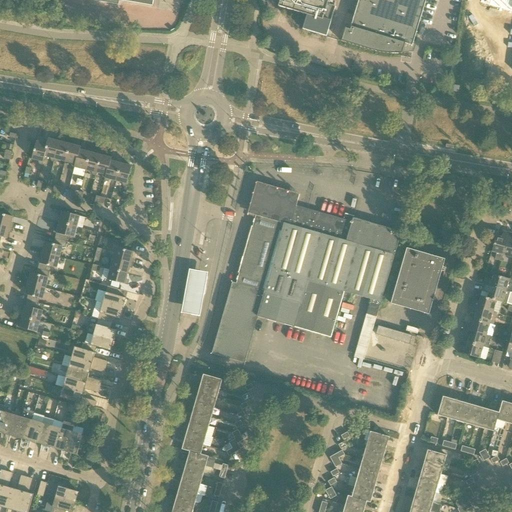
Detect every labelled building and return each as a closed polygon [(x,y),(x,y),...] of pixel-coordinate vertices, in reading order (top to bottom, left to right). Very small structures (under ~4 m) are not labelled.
[(280,0),(278,7),(280,7),(307,15),(303,30),(326,37),(335,7),(327,4),(328,0),(280,0)] [(405,44),(412,46),(426,0),(358,0),(350,29),(345,28),(341,41),(369,50),(374,51),(379,52),(385,53),(391,53),(397,54),(402,53),(405,44)] [(511,0),(481,0),(480,2),(511,12),(511,0)] [(49,139),(47,145),(44,156),(51,158),(51,159),(52,161),(54,162),(59,142),(49,139)] [(42,165),(44,156),(47,145),(36,142),(32,159),(39,161),(38,162),(40,164),(42,165)] [(65,161),(70,144),(59,142),(54,162),(56,162),(58,161),(59,160),(65,161)] [(79,150),(80,150),(81,147),(70,144),(65,161),(72,163),(71,165),(73,167),(74,167),(75,167),(79,150)] [(90,152),(80,150),(79,150),(75,167),(74,167),(74,170),(77,171),(78,169),(79,168),(85,170),(90,152)] [(100,155),(90,152),(85,170),(92,172),(92,173),(93,175),(96,175),(97,173),(96,173),(100,155)] [(96,173),(97,173),(103,174),(102,176),(103,178),(105,178),(106,178),(110,161),(111,161),(112,158),(100,155),(96,173)] [(121,164),(111,161),(110,161),(106,178),(105,178),(104,181),(108,182),(109,180),(109,179),(116,181),(121,164)] [(124,186),(126,187),(132,166),(121,164),(116,181),(123,183),(122,184),(124,186)] [(370,303),(366,314),(377,317),(380,306),(401,232),(353,218),(352,222),(296,206),(300,195),(257,182),(248,213),(259,216),(255,227),(252,226),(239,273),(240,274),(237,284),(233,283),(213,353),(244,362),(257,316),(331,337),(342,299),(349,301),(351,293),(371,299),(370,303)] [(59,222),(77,227),(80,216),(59,211),(58,214),(60,216),(61,217),(59,222)] [(11,223),(13,217),(0,213),(0,225),(13,228),(14,225),(13,223),(11,223)] [(74,238),(77,227),(59,222),(58,228),(55,227),(54,231),(55,233),(57,233),(55,239),(67,242),(68,236),(74,238)] [(12,231),(13,228),(0,225),(0,242),(0,243),(2,237),(7,239),(9,232),(10,233),(12,231)] [(503,255),(509,233),(503,231),(501,237),(496,236),(492,252),(497,253),(495,259),(501,261),(503,255)] [(511,257),(511,233),(509,233),(503,255),(511,257)] [(65,248),(67,242),(55,239),(54,244),(45,242),(43,248),(42,248),(40,249),(39,252),(60,257),(62,247),(65,248)] [(113,258),(133,264),(134,261),(133,259),(132,258),(133,252),(116,248),(113,258)] [(407,248),(391,304),(429,314),(445,259),(407,248)] [(57,268),(60,257),(39,252),(39,255),(40,257),(41,257),(38,269),(49,272),(50,272),(51,267),(57,268)] [(133,267),(133,264),(113,258),(110,269),(128,273),(129,268),(131,268),(133,267)] [(45,288),(49,272),(38,269),(37,274),(31,273),(29,279),(28,279),(26,280),(25,283),(45,288)] [(126,279),(128,273),(110,269),(107,280),(128,285),(129,282),(128,280),(126,279)] [(189,269),(181,312),(199,315),(207,272),(189,269)] [(486,278),(484,284),(511,292),(511,291),(511,279),(509,279),(497,276),(494,275),(492,280),(486,278)] [(42,299),(45,288),(25,283),(24,286),(25,288),(27,288),(25,295),(28,295),(27,301),(38,304),(40,298),(42,299)] [(487,298),(495,300),(506,304),(511,305),(511,292),(484,284),(482,291),(488,293),(487,298)] [(103,303),(123,309),(126,298),(120,296),(122,290),(108,286),(106,293),(103,303)] [(473,299),(471,306),(492,312),(495,300),(487,298),(481,296),(479,301),(473,299)] [(37,309),(38,304),(27,301),(25,306),(24,306),(22,307),(21,310),(24,311),(22,317),(40,321),(43,311),(37,309)] [(103,303),(98,319),(112,323),(114,317),(120,319),(123,309),(103,303)] [(501,314),(492,312),(471,306),(469,312),(475,314),(474,319),(489,323),(494,325),(497,313),(501,315),(501,314)] [(503,315),(501,321),(510,324),(511,317),(503,315)] [(37,332),(40,321),(22,317),(21,323),(19,322),(17,324),(17,327),(37,332)] [(111,328),(112,323),(98,319),(93,335),(114,341),(117,330),(111,328)] [(466,322),(464,329),(486,335),(489,323),(474,319),(473,324),(466,322)] [(412,336),(379,326),(378,326),(376,335),(410,344),(412,336)] [(491,336),(486,335),(464,329),(462,335),(469,337),(467,342),(483,347),(488,348),(491,336)] [(83,343),(81,349),(95,353),(96,347),(111,351),(114,341),(93,335),(91,345),(83,343)] [(40,339),(38,345),(45,347),(47,342),(40,339)] [(480,359),(480,358),(483,347),(467,342),(466,347),(460,345),(458,352),(480,359)] [(358,345),(356,351),(366,354),(368,348),(358,345)] [(95,353),(81,349),(75,347),(72,357),(106,367),(108,361),(93,357),(95,353)] [(492,362),(498,364),(502,352),(495,350),(492,362)] [(105,373),(106,367),(72,357),(69,367),(89,373),(90,369),(105,373)] [(88,377),(89,373),(69,367),(66,377),(100,387),(102,381),(88,377)] [(22,379),(23,380),(25,373),(18,371),(16,378),(22,379)] [(219,390),(222,380),(203,374),(201,384),(219,390)] [(63,388),(63,387),(83,393),(84,389),(99,393),(100,387),(66,377),(59,375),(56,386),(63,388)] [(32,378),(26,377),(23,387),(29,388),(32,378)] [(217,399),(219,390),(201,384),(198,393),(217,399)] [(82,397),(83,393),(63,387),(63,388),(60,398),(80,404),(80,403),(95,407),(96,401),(82,397)] [(214,408),(217,399),(198,393),(195,403),(214,408)] [(447,418),(453,399),(443,396),(438,415),(447,418)] [(456,421),(462,402),(453,399),(447,418),(456,421)] [(506,423),(511,404),(502,401),(499,413),(497,420),(506,423)] [(466,423),(471,405),(462,402),(456,421),(466,423)] [(195,403),(193,412),(211,417),(214,408),(195,403)] [(475,426),(480,407),(471,405),(466,423),(475,426)] [(484,429),(490,410),(480,407),(475,426),(484,429)] [(499,413),(490,410),(484,429),(494,431),(497,420),(499,413)] [(12,414),(2,411),(0,419),(0,432),(7,434),(12,414)] [(209,427),(211,417),(193,412),(190,421),(209,427)] [(22,417),(12,414),(7,434),(17,437),(22,417)] [(17,437),(27,440),(33,420),(22,417),(17,437)] [(27,440),(37,443),(42,423),(33,420),(27,440)] [(206,436),(209,427),(190,421),(187,431),(206,436)] [(37,443),(47,446),(52,426),(42,423),(37,443)] [(57,449),(62,428),(52,426),(47,446),(57,449)] [(57,449),(66,452),(72,431),(62,428),(57,449)] [(244,439),(240,434),(238,430),(232,433),(235,439),(238,443),(244,439)] [(72,431),(66,452),(76,454),(76,455),(77,455),(83,434),(72,431)] [(203,445),(206,436),(187,431),(185,440),(203,445)] [(386,447),(389,437),(370,432),(368,441),(386,447)] [(241,449),(238,443),(235,439),(229,443),(233,448),(235,452),(241,449)] [(201,454),(203,445),(185,440),(182,449),(190,452),(190,451),(201,454)] [(384,456),(386,447),(368,441),(365,450),(384,456)] [(381,465),(384,456),(365,450),(362,460),(381,465)] [(425,460),(444,465),(446,455),(428,450),(425,460)] [(208,456),(201,454),(190,451),(190,452),(187,461),(206,466),(208,456)] [(342,464),(338,458),(336,454),(330,457),(336,467),(342,464)] [(506,459),(504,456),(498,459),(499,460),(500,462),(502,467),(508,463),(506,459)] [(378,474),(381,465),(362,460),(360,469),(378,474)] [(441,474),(444,465),(425,460),(422,469),(441,474)] [(203,475),(206,466),(187,461),(184,470),(203,475)] [(296,469),(294,475),(304,478),(305,472),(296,469)] [(376,484),(378,474),(360,469),(357,478),(376,484)] [(438,484),(441,474),(422,469),(420,478),(438,484)] [(200,484),(203,475),(184,470),(182,479),(200,484)] [(0,506),(7,509),(13,489),(9,487),(13,473),(7,471),(0,495),(0,506)] [(17,511),(27,477),(21,475),(17,490),(13,489),(7,509),(17,511)] [(17,511),(28,511),(33,494),(29,493),(33,479),(27,477),(17,511)] [(373,493),(376,484),(357,478),(354,488),(373,493)] [(436,493),(438,484),(420,478),(417,487),(436,493)] [(198,494),(200,484),(182,479),(179,488),(198,494)] [(47,483),(41,481),(37,495),(43,497),(47,483)] [(79,492),(74,490),(58,486),(56,496),(76,503),(79,492)] [(433,502),(436,493),(417,487),(414,497),(433,502)] [(464,493),(469,501),(475,497),(469,487),(463,491),(464,493)] [(195,503),(198,494),(179,488),(176,498),(195,503)] [(370,503),(373,493),(354,488),(352,497),(367,501),(370,503)] [(472,507),(469,501),(464,493),(459,496),(461,499),(460,500),(464,506),(466,510),(472,507)] [(352,497),(348,495),(345,505),(364,510),(367,501),(352,497)] [(69,511),(73,511),(76,503),(56,496),(50,511),(66,511),(67,511),(69,511)] [(414,497),(412,506),(430,511),(433,511),(438,511),(441,504),(433,502),(414,497)] [(191,511),(192,511),(195,503),(176,498),(174,507),(191,511)] [(457,499),(456,504),(458,509),(464,506),(460,500),(457,499)]
